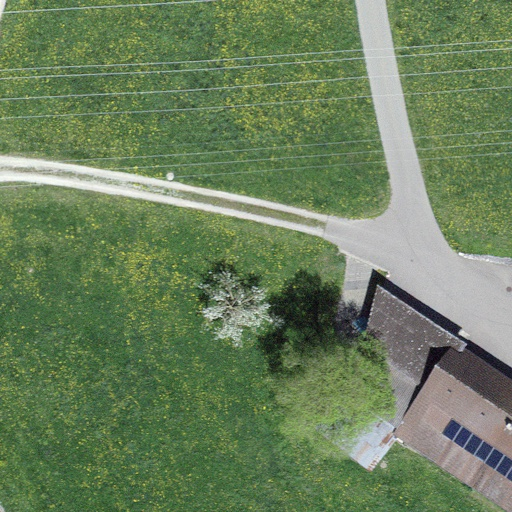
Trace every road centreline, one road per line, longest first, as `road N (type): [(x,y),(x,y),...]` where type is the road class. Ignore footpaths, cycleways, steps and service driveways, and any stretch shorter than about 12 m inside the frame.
road 1 (track): [(0,169),(193,194),(425,258)]
road 2 (track): [(425,258),(372,0)]
